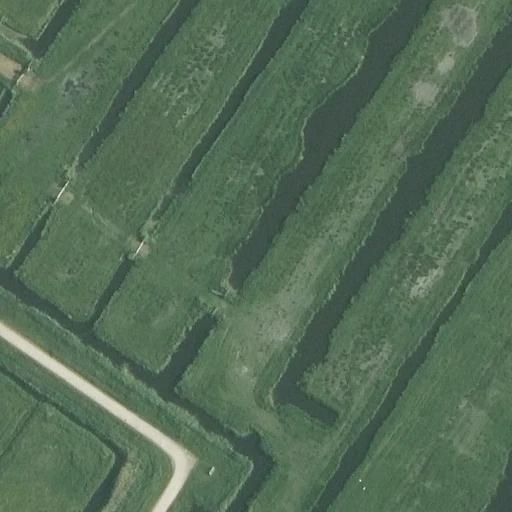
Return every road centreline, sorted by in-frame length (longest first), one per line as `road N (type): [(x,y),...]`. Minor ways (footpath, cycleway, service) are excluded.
road 1 (track): [(227,403),(243,344),(232,312),(50,185),(33,85),(19,78)]
road 2 (unknown): [(176,511),(211,458),(0,302)]
